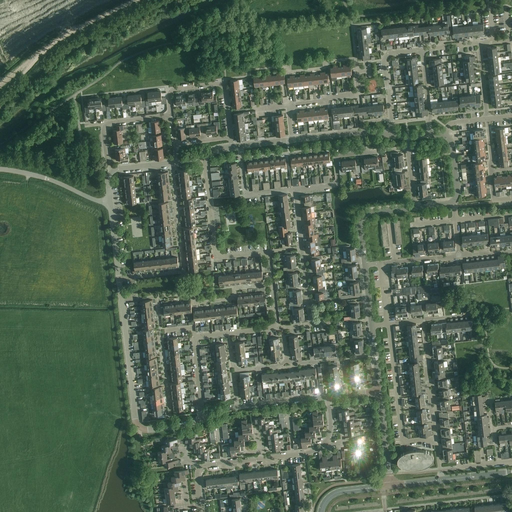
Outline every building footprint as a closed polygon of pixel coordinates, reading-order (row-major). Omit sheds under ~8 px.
[(447,21),(443,22),(443,24),(443,30),(445,30),(445,33),(446,33),(450,33),(450,29),(451,29),(450,18),(449,15),(447,16),(447,18),(447,21)] [(437,22),(432,22),(433,25),(433,31),(434,31),(435,35),(436,34),(439,34),(439,38),(441,37),(441,34),(440,34),(439,31),(438,31),(438,25),(437,22)] [(443,30),(443,24),(438,25),(438,31),(439,31),(440,34),(441,34),(444,34),(444,37),(446,37),(446,33),(445,33),(445,30),(443,30)] [(418,25),(412,26),(412,29),(413,29),(414,35),(419,34),(419,31),(421,30),(423,30),(422,27),(421,27),(418,27),(418,25)] [(436,38),(436,34),(435,35),(434,31),(433,31),(433,25),(428,26),(428,32),(429,32),(430,35),(434,35),(434,38),(436,38)] [(428,32),(428,26),(422,27),(423,30),(421,30),(419,31),(419,34),(421,34),(423,34),(423,36),(430,35),(429,32),(428,32)] [(436,69),(442,69),(442,64),(436,64),(436,65),(433,66),(433,70),(429,70),(430,72),(433,72),(433,71),(437,70),(436,69)] [(430,77),(434,77),(434,76),(437,75),(437,74),(443,74),(442,69),(436,69),(437,70),(433,71),(433,72),(434,75),(430,75),(430,77)] [(438,79),(443,79),(443,74),(437,74),(437,75),(434,76),(434,77),(434,80),(430,80),(431,82),(434,82),(434,81),(438,81),(438,79)] [(161,91),(154,92),(155,101),(162,100),(162,104),(165,103),(165,97),(162,98),(161,91)] [(213,91),(207,92),(208,101),(212,101),(212,103),(217,103),(216,96),(213,96),(213,91)] [(151,101),(155,101),(154,92),(148,93),(149,99),(146,100),(146,106),(150,105),(152,105),(151,101)] [(204,102),(208,101),(207,92),(201,93),(202,97),(199,98),(200,105),(205,104),(204,102)] [(141,101),(141,94),(134,95),(135,104),(136,107),(139,107),(140,107),(145,107),(145,101),(141,101)] [(193,106),(199,105),(198,98),(195,99),(194,94),(188,94),(189,104),(193,103),(193,106)] [(129,105),(135,104),(134,95),(128,96),(129,103),(125,103),(126,109),(130,109),(129,105)] [(183,100),(182,95),(176,96),(176,98),(173,98),(174,107),(175,107),(174,107),(177,106),(177,105),(181,105),(181,107),(182,107),(182,111),(187,110),(186,100),(183,100)] [(110,107),(116,106),(115,97),(109,98),(109,105),(106,105),(107,111),(110,111),(110,107)] [(123,109),(126,109),(125,103),(122,103),(122,97),(115,97),(116,106),(122,105),(123,109)] [(101,98),(95,99),(96,107),(100,107),(100,111),(102,110),(102,111),(106,110),(105,104),(102,105),(101,98)] [(89,108),(96,107),(95,99),(88,99),(89,106),(85,106),(85,113),(90,112),(89,108)] [(358,105),(352,106),(352,109),(353,109),(354,115),(359,114),(359,111),(360,111),(363,110),(363,107),(360,107),(358,107),(358,105)] [(368,112),(368,106),(363,107),(363,110),(360,111),(359,111),(359,114),(360,114),(363,114),(364,116),(370,115),(370,112),(368,112)] [(212,134),(218,133),(217,129),(220,129),(219,122),(214,122),(214,125),(211,126),(212,134)] [(207,135),(212,134),(211,126),(208,126),(208,123),(203,124),(203,130),(206,130),(207,135)] [(200,131),(203,130),(203,124),(197,124),(198,127),(195,128),(196,136),(201,135),(200,131)] [(122,130),(124,130),(123,125),(117,126),(117,130),(113,131),(114,143),(123,142),(122,130)] [(196,136),(195,128),(192,128),(191,125),(186,125),(187,132),(190,132),(190,136),(196,136)] [(473,131),(473,135),(474,139),(483,138),(482,134),(484,134),(483,129),(473,131)] [(159,134),(159,132),(152,132),(150,133),(150,136),(149,136),(149,138),(153,138),(153,141),(162,140),(161,134),(159,134)] [(161,148),(160,148),(160,145),(162,145),(162,140),(153,141),(150,141),(151,147),(151,146),(152,149),(154,149),(161,148)] [(115,149),(116,155),(126,154),(125,148),(127,148),(127,145),(120,146),(121,149),(115,149)] [(126,159),(126,154),(116,155),(116,160),(122,160),(122,162),(129,162),(128,159),(126,159)] [(378,157),(371,158),(372,166),(375,166),(375,168),(377,168),(377,171),(383,170),(382,163),(378,163),(378,157)] [(419,165),(427,164),(426,157),(425,158),(425,157),(424,157),(424,158),(415,159),(415,163),(419,163),(419,165)] [(368,166),(372,166),(371,158),(364,158),(365,164),(361,165),(362,172),(368,171),(368,169),(369,169),(368,166)] [(355,159),(348,160),(349,168),(353,168),(353,171),(354,171),(354,173),(360,172),(359,165),(356,165),(355,159)] [(346,169),(349,168),(348,160),(342,161),(342,167),(339,167),(340,174),(346,174),(345,171),(346,171),(346,169)] [(395,167),(392,167),(392,171),(395,171),(402,170),(401,167),(404,166),(404,160),(395,161),(395,167)] [(397,179),(406,179),(405,172),(402,173),(402,170),(395,171),(395,174),(396,174),(397,179)] [(420,172),(416,173),(417,177),(420,177),(420,179),(429,178),(428,176),(431,175),(430,171),(428,171),(420,172)] [(397,179),(394,180),(394,182),(397,182),(398,185),(395,186),(396,189),(404,188),(403,185),(406,185),(406,179),(397,179)] [(418,184),(418,190),(427,189),(426,183),(428,183),(427,180),(420,181),(421,184),(418,184)] [(427,193),(427,189),(418,190),(419,196),(422,196),(422,199),(431,198),(431,192),(427,193)] [(304,204),(313,203),(313,200),(312,195),(301,196),(302,202),(304,201),(304,204)] [(303,213),(314,212),(313,203),(304,204),(305,207),(302,207),(303,213)] [(306,221),(315,220),(315,217),(314,212),(303,213),(304,218),(306,218),(306,221)] [(305,230),(313,229),(313,225),(316,225),(315,220),(306,221),(306,224),(304,224),(305,230)] [(279,231),(288,230),(287,227),(291,227),(290,221),(282,222),(282,226),(278,226),(279,231)] [(308,238),(318,237),(318,234),(317,234),(316,232),(314,232),(313,229),(305,230),(305,235),(308,235),(308,238)] [(284,239),(292,238),(292,233),(288,233),(288,230),(279,231),(279,236),(283,235),(284,239)] [(307,247),(315,246),(315,245),(318,245),(318,243),(317,240),(319,240),(318,237),(308,238),(308,241),(306,241),(307,247)] [(293,244),(292,238),(284,239),(280,240),(281,244),(282,243),(283,248),(289,247),(289,244),(293,244)] [(349,245),(342,246),(343,251),(343,254),(347,254),(355,253),(355,248),(350,248),(349,245)] [(316,249),(315,246),(307,247),(307,252),(310,252),(310,255),(319,254),(318,249),(316,249)] [(292,255),(292,251),(285,252),(285,255),(283,256),(283,261),(287,261),(296,260),(295,254),(292,255)] [(351,262),(351,259),(356,259),(355,253),(347,254),(347,257),(344,258),(344,259),(345,263),(351,262)] [(312,265),(320,264),(320,261),(322,261),(322,258),(321,255),(312,256),(312,259),(311,259),(312,265)] [(283,270),(287,270),(294,269),(293,267),(296,266),(296,260),(287,261),(288,267),(283,268),(283,270)] [(351,262),(345,263),(345,268),(346,271),(349,271),(357,270),(357,265),(352,265),(351,262)] [(321,267),(320,264),(312,265),(312,270),(316,270),(316,273),(323,272),(325,272),(324,266),(321,267)] [(289,279),(298,278),(297,272),(294,272),(294,269),(287,270),(287,273),(288,273),(289,279)] [(346,275),(346,277),(346,280),(347,280),(353,279),(353,276),(358,276),(357,270),(349,271),(349,274),(346,275)] [(313,276),(314,282),(322,281),(322,275),(324,275),(323,272),(316,273),(317,276),(313,276)] [(225,286),(224,276),(219,276),(219,275),(215,276),(216,283),(219,283),(220,287),(225,286)] [(298,284),(298,278),(289,279),(290,285),(289,285),(289,288),(296,287),(295,284),(298,284)] [(347,280),(346,280),(347,285),(350,285),(350,288),(359,287),(358,282),(354,282),(353,279),(347,280)] [(318,287),(318,290),(325,289),(325,286),(323,286),(322,281),(314,282),(314,287),(318,287)] [(296,290),(296,287),(289,288),(290,297),(302,295),(301,290),(296,290)] [(326,292),(325,289),(318,290),(319,293),(315,293),(316,299),(324,298),(324,292),(326,292)] [(291,303),(289,303),(290,306),(293,305),(300,305),(299,302),(302,302),(302,295),(290,297),(291,303)] [(351,311),(360,310),(359,304),(356,304),(355,301),(348,302),(349,305),(350,305),(351,311)] [(441,302),(431,303),(432,309),(433,309),(433,312),(436,312),(436,313),(439,312),(438,308),(441,308),(441,302)] [(164,307),(160,307),(161,315),(170,314),(169,304),(163,305),(164,307)] [(295,314),(304,313),(303,307),(300,308),(300,305),(293,305),(293,309),(294,309),(295,314)] [(344,320),(350,320),(357,319),(357,316),(360,316),(360,310),(351,311),(351,317),(344,317),(344,320)] [(293,324),(295,323),(302,323),(301,320),(304,319),(304,313),(295,314),(295,318),(294,318),(293,320),(293,324)] [(350,320),(348,320),(348,323),(348,326),(352,326),(353,328),(361,327),(361,321),(358,322),(357,319),(350,320)] [(447,332),(446,326),(447,326),(447,323),(446,323),(442,323),(436,324),(437,327),(436,328),(437,333),(442,333),(447,332)] [(353,337),(360,337),(359,334),(362,333),(361,327),(353,328),(353,334),(352,334),(353,337)] [(420,327),(416,328),(416,329),(413,329),(413,330),(407,331),(408,336),(414,335),(414,334),(417,334),(417,333),(417,330),(420,329),(420,327)] [(408,336),(409,341),(414,340),(414,339),(418,339),(418,338),(417,335),(421,335),(421,332),(417,333),(417,334),(414,334),(414,335),(408,336)] [(354,340),(355,346),(363,345),(363,339),(360,340),(360,337),(353,337),(353,340),(354,340)] [(409,341),(409,346),(415,346),(415,344),(418,344),(418,343),(418,340),(421,340),(421,337),(418,338),(418,339),(414,339),(414,340),(409,341)] [(336,352),(339,352),(338,342),(334,343),(334,342),(329,343),(330,346),(331,355),(336,354),(336,352)] [(409,346),(410,351),(415,351),(415,349),(419,349),(419,348),(418,345),(422,345),(422,343),(418,343),(418,344),(415,344),(415,346),(409,346)] [(364,351),(363,345),(355,346),(355,352),(354,352),(355,355),(361,354),(361,351),(364,351)] [(410,351),(410,356),(416,356),(416,355),(419,354),(419,350),(423,350),(422,348),(419,348),(419,349),(415,349),(415,351),(410,351)] [(302,360),(302,357),(301,351),(300,351),(300,352),(292,352),(292,353),(293,358),(295,358),(295,361),(302,360)] [(247,357),(246,357),(246,358),(238,359),(239,364),(241,364),(241,367),(248,367),(247,357)] [(439,391),(442,391),(442,390),(448,389),(448,384),(447,379),(441,379),(441,380),(438,381),(438,384),(437,384),(437,386),(438,386),(439,391)] [(440,401),(444,401),(444,400),(449,399),(449,394),(448,389),(442,390),(442,391),(439,391),(439,394),(438,394),(439,396),(440,396),(440,401)] [(444,401),(440,401),(440,404),(439,404),(440,406),(441,406),(441,411),(445,411),(445,410),(450,409),(450,404),(449,399),(444,400),(444,401)] [(313,421),(323,419),(322,414),(318,415),(317,411),(312,412),(313,418),(311,418),(311,421),(313,421)] [(439,418),(440,423),(444,423),(444,424),(449,423),(449,418),(448,413),(443,414),(443,413),(439,413),(439,418)] [(242,428),(252,427),(252,422),(247,423),(247,419),(241,420),(242,426),(240,426),(240,429),(242,429),(242,428)] [(441,428),(441,434),(445,433),(445,434),(451,434),(450,428),(449,423),(444,424),(444,423),(440,423),(441,428)] [(446,444),(452,444),(451,439),(451,434),(445,434),(445,433),(441,434),(442,438),(442,444),(446,443),(446,444)] [(311,442),(311,437),(301,438),(302,448),(307,448),(307,443),(311,442)] [(279,445),(279,442),(268,443),(267,444),(268,448),(272,447),(272,448),(272,449),(272,451),(281,450),(280,445),(279,445)] [(443,449),(443,454),(447,453),(447,454),(453,454),(452,449),(452,444),(446,444),(446,443),(442,444),(443,449)] [(241,450),(240,445),(230,446),(231,457),(236,456),(236,451),(241,450)] [(422,450),(419,450),(417,450),(413,450),(410,450),(406,452),(403,453),(401,455),(400,456),(399,457),(398,458),(397,459),(397,460),(397,461),(398,462),(398,463),(399,464),(399,465),(400,465),(402,466),(403,467),(407,468),(410,469),(414,469),(417,468),(420,468),(424,467),(427,466),(429,465),(430,463),(432,462),(432,461),(433,461),(433,460),(434,459),(434,458),(434,457),(433,456),(433,455),(432,454),(431,453),(429,452),(428,451),(425,450),(422,450)] [(208,454),(208,451),(197,452),(197,453),(197,456),(201,456),(201,457),(201,458),(201,460),(210,459),(209,454),(208,454)] [(453,459),(453,454),(447,454),(447,453),(443,454),(444,459),(447,459),(448,460),(447,460),(448,463),(456,462),(455,459),(453,459)]
